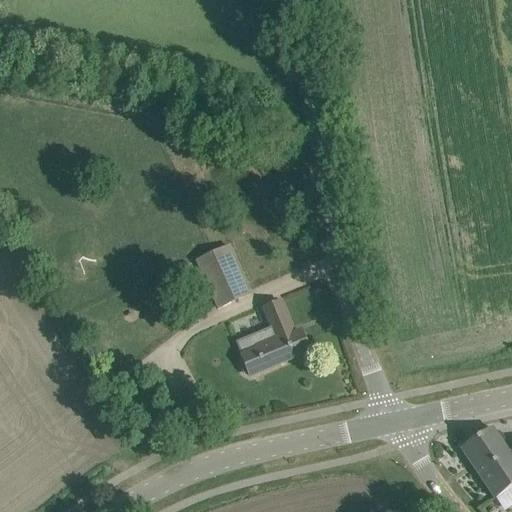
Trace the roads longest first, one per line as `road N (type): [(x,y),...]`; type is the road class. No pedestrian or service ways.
road 1 (unclassified): [(392,423),(345,299),(295,0)]
road 2 (track): [(0,42),(308,100)]
road 3 (unclassified): [(109,511),(231,456),(392,423)]
road 4 (unclassified): [(392,423),(511,398)]
